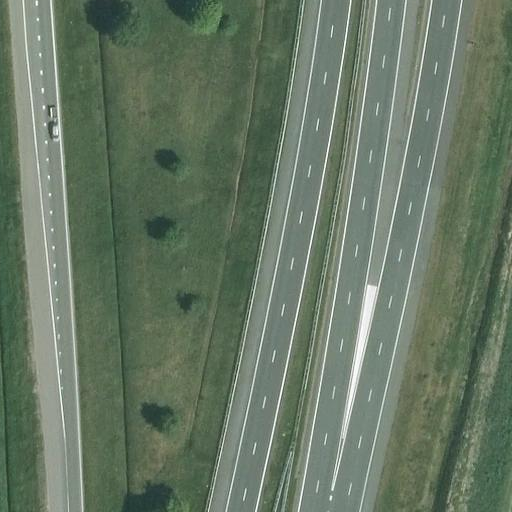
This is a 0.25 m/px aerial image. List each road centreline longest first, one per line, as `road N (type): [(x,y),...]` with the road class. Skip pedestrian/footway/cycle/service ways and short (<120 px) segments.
road 1 (motorway): [(315,502),(393,291),(446,0)]
road 2 (motorway): [(335,0),(320,118),(239,511)]
road 3 (motorway): [(36,0),(76,511)]
road 4 (motorway): [(315,502),(391,0)]
